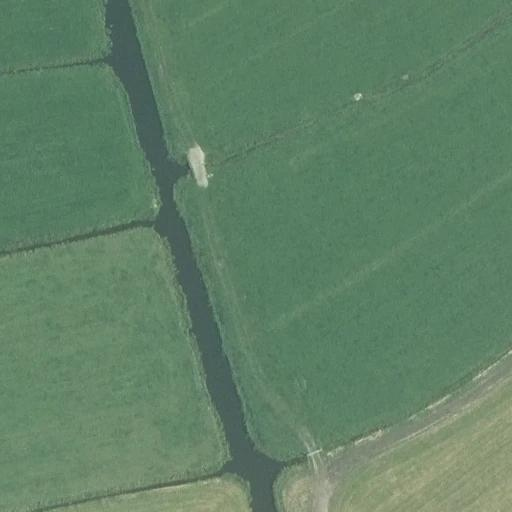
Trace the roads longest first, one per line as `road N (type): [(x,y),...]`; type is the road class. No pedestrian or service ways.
road 1 (track): [(153,0),(236,296),(316,461),(318,486)]
road 2 (track): [(318,486),(456,422),(511,378)]
